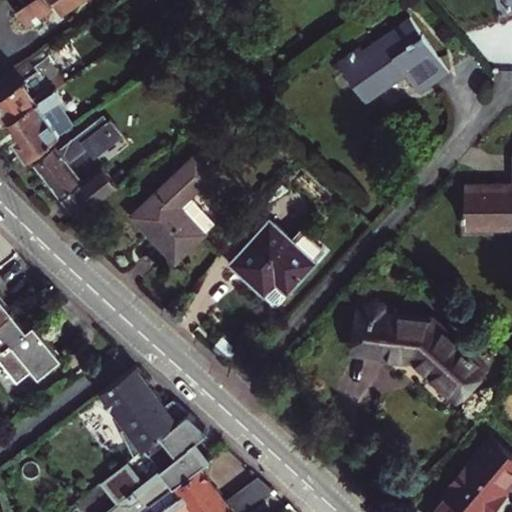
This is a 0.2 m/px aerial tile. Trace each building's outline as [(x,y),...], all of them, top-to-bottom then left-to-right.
[(47,0),(45,2),(51,10),(65,0),(47,0)] [(367,100),(384,88),(382,85),(406,67),(421,88),(450,68),(411,13),(401,20),(403,24),(376,42),(374,39),(340,62),(367,100)] [(46,51),(33,60),(44,77),(58,68),(46,51)] [(0,114),(2,118),(7,114),(55,82),(63,77),(58,68),(44,77),(33,60),(30,55),(10,68),(0,73),(0,114)] [(15,133),(27,151),(55,132),(74,119),(57,95),(61,92),(55,82),(7,114),(18,131),(15,133)] [(29,157),(70,219),(113,188),(98,166),(94,168),(78,179),(73,172),(65,161),(86,147),(90,152),(114,135),(116,137),(117,135),(103,115),(56,146),(53,142),(29,157)] [(178,258),(217,221),(192,195),(215,172),(198,154),(136,213),(178,258)] [(465,230),(511,230),(511,187),(465,188),(465,230)] [(324,247),(278,208),(232,262),(273,298),(278,298),(324,247)] [(0,318),(13,308),(0,292),(0,318)] [(359,309),(354,350),(383,354),(383,357),(406,360),(407,357),(412,358),(456,402),(485,371),(430,318),(388,313),(388,306),(386,304),(383,302),(380,301),(377,300),(374,300),(370,300),(367,302),(364,303),(364,309),(359,309)] [(28,326),(13,308),(0,318),(0,354),(20,379),(34,367),(39,373),(62,355),(35,321),(28,326)] [(133,364),(97,391),(124,425),(118,429),(130,457),(143,447),(189,412),(172,397),(165,403),(133,364)] [(208,430),(189,412),(143,447),(159,468),(141,481),(129,465),(103,485),(115,501),(100,511),(135,511),(198,465),(206,458),(193,441),(208,430)] [(486,511),(511,481),(511,455),(489,436),(425,511),(486,511)] [(198,465),(135,511),(176,511),(179,510),(191,511),(235,511),(272,488),(269,485),(265,488),(255,475),(225,499),(198,465)]
